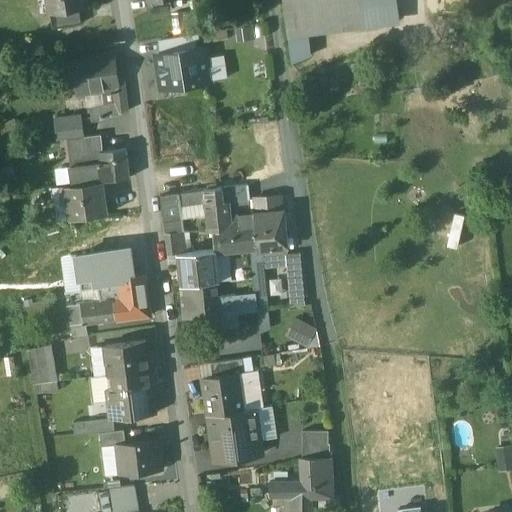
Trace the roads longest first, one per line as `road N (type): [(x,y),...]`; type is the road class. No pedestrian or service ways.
road 1 (residential): [(193,511),(120,0)]
road 2 (track): [(332,345),(356,511)]
